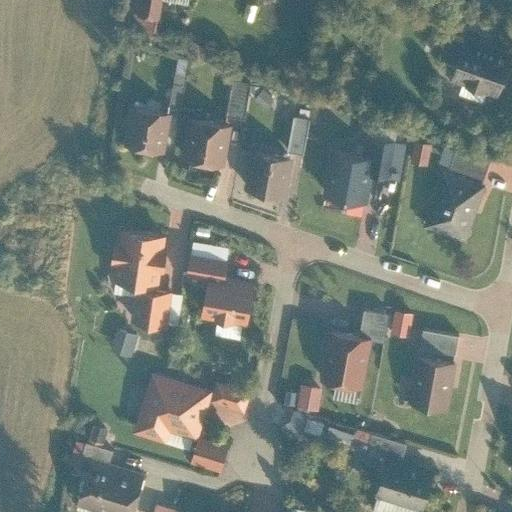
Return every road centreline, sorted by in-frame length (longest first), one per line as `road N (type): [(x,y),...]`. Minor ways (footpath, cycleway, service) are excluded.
road 1 (residential): [(297,239),(249,475)]
road 2 (residential): [(504,317),(297,239)]
road 3 (residential): [(504,317),(468,511)]
road 4 (residential): [(297,239),(156,187)]
